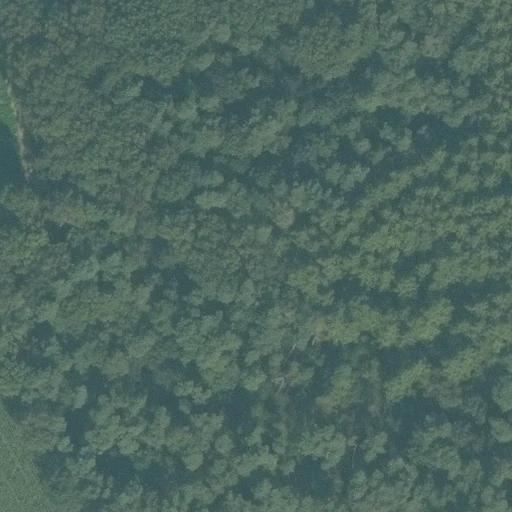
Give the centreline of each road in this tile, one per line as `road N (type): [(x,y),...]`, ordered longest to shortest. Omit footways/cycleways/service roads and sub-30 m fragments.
road 1 (track): [(18,50),(59,78),(331,356),(422,426),(511,477)]
road 2 (track): [(209,511),(16,258)]
road 3 (track): [(18,50),(37,204),(16,258),(0,274)]
road 4 (track): [(135,0),(18,50)]
